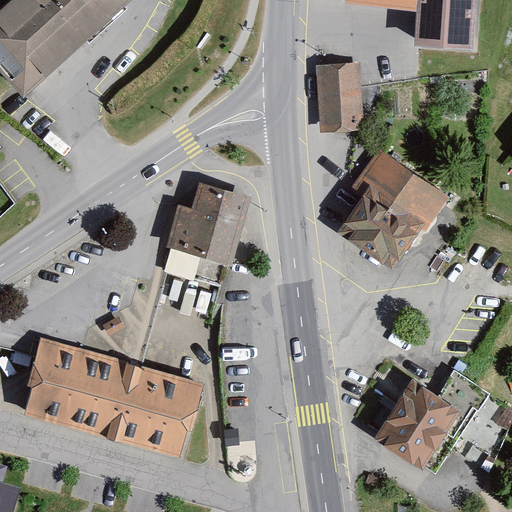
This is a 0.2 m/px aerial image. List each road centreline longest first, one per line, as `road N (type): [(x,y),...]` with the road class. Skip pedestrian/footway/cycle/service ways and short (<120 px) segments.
road 1 (secondary): [(323,505),(283,110)]
road 2 (residential): [(323,505),(240,498),(0,432)]
road 3 (tertiary): [(283,110),(187,140),(0,267)]
road 4 (unknown): [(104,171),(68,109),(137,34),(152,0)]
